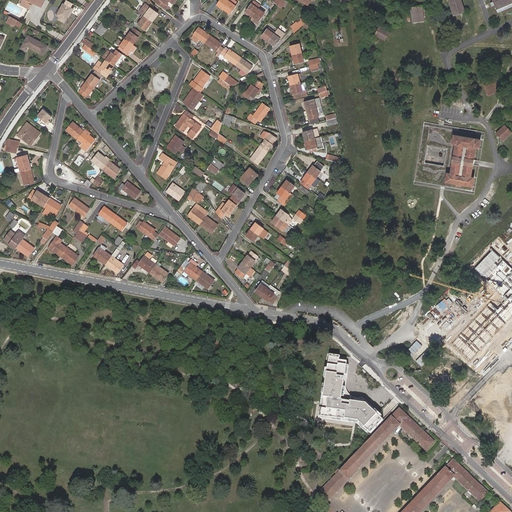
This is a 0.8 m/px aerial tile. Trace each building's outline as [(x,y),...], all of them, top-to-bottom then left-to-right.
[(32,3),(33,3),(41,8),(45,0),(23,0),(22,2),(20,5),(29,10),(32,6),(30,5),(32,3)] [(73,4),(66,0),(64,4),(62,3),(55,16),(58,17),(56,20),(64,24),(67,17),(69,18),(73,9),(71,7),(73,4)] [(173,3),(175,0),(155,0),(155,1),(165,8),(167,5),(166,4),(166,3),(168,1),(169,2),(169,3),(172,5),(173,3)] [(220,0),(217,4),(224,9),(230,1),(231,0),(220,0)] [(238,2),(234,0),(231,0),(230,1),(224,9),(231,14),(237,6),(236,6),(238,2)] [(254,0),(246,12),(253,17),(259,8),(261,5),(254,0)] [(287,2),(284,0),(281,0),(278,5),(282,8),(287,2)] [(448,0),(453,15),(465,12),(461,0),(448,0)] [(511,0),(493,0),(497,9),(511,2),(511,0)] [(159,13),(151,7),(145,3),(139,12),(142,15),(152,22),(159,13)] [(424,20),(422,6),(411,7),(413,22),(424,20)] [(259,21),(265,13),(259,8),(253,17),(252,17),(251,19),(255,22),(257,20),(259,21)] [(310,19),(309,14),(307,12),(299,20),(304,25),(310,19)] [(11,24),(14,19),(7,15),(4,21),(11,25),(11,24)] [(152,22),(142,15),(141,17),(142,18),(138,24),(146,30),(152,22)] [(307,29),(312,25),(310,19),(304,25),(307,29)] [(109,27),(102,22),(95,31),(102,36),(109,27)] [(385,41),(390,31),(380,26),(375,36),(385,41)] [(204,43),(210,35),(199,27),(193,34),(191,37),(197,42),(199,39),(204,43)] [(142,34),(134,28),(125,39),(134,45),(140,37),(139,37),(142,34)] [(262,37),(268,41),(274,33),(268,28),(262,37)] [(281,39),(285,34),(278,29),(276,31),(274,33),(268,41),(275,46),(280,39),(281,39)] [(222,44),(210,35),(204,43),(217,52),(217,51),(218,52),(216,55),(218,57),(220,54),(224,49),(221,46),(222,44)] [(43,55),(48,46),(28,36),(22,48),(26,51),(28,47),(43,55)] [(133,52),(137,47),(134,45),(125,39),(122,42),(119,39),(116,43),(120,46),(118,48),(128,56),(130,54),(128,53),(130,50),(132,51),(133,52)] [(292,55),(302,52),(299,44),(290,46),(292,55)] [(87,46),(85,45),(83,48),(94,56),(96,53),(87,46)] [(195,56),(198,52),(198,51),(201,48),(198,46),(196,49),(195,48),(191,54),(194,57),(195,56)] [(226,46),(224,49),(220,54),(224,57),(236,65),(241,58),(226,46)] [(118,62),(120,58),(123,55),(116,50),(114,53),(112,52),(111,53),(108,50),(103,57),(106,60),(115,66),(118,62)] [(304,61),(302,52),(292,55),(294,64),(304,61)] [(253,66),(241,58),(236,65),(241,69),(239,73),(243,76),(246,73),(247,74),(253,66)] [(109,73),(115,66),(106,60),(103,63),(99,60),(95,65),(99,68),(98,71),(107,78),(110,74),(109,73)] [(319,68),(323,68),(322,62),(318,63),(310,65),(311,72),(319,70),(319,68)] [(193,82),(190,85),(194,88),(201,93),(204,90),(202,88),(211,76),(202,70),(200,73),(202,75),(201,76),(199,75),(193,82)] [(93,73),(87,81),(95,87),(101,80),(101,79),(103,76),(95,71),(93,74),(93,73)] [(225,81),(228,75),(223,71),(219,77),(221,78),(225,81)] [(288,76),(290,85),(300,83),(298,74),(288,76)] [(232,86),(239,83),(228,75),(225,81),(231,86),(232,86)] [(318,93),(319,92),(329,90),(325,76),(323,77),(325,86),(317,88),(318,93)] [(495,76),(482,82),(488,95),(499,90),(494,80),(496,79),(495,76)] [(263,86),(264,84),(256,79),(246,92),(245,91),(242,94),(249,99),(251,96),(254,98),(258,93),(263,86)] [(95,87),(87,81),(79,92),(86,97),(88,94),(90,95),(95,87)] [(225,81),(222,85),(228,90),(231,90),(232,86),(231,86),(225,81)] [(306,96),(305,92),(303,92),(300,83),(290,85),(294,99),(302,97),(306,96)] [(199,101),(204,95),(201,93),(194,88),(191,91),(192,93),(184,104),(193,110),(195,108),(199,101)] [(410,105),(412,96),(408,95),(408,100),(400,99),(399,104),(410,105)] [(304,102),(307,111),(322,107),(319,98),(304,102)] [(260,122),(270,108),(263,103),(253,115),(251,114),(248,118),(255,123),(258,120),(260,122)] [(319,117),(318,114),(323,113),(322,107),(307,111),(309,120),(310,120),(318,117),(319,117)] [(42,108),(37,115),(47,122),(52,115),(42,108)] [(186,110),(184,113),(191,119),(193,115),(186,110)] [(184,114),(182,112),(179,116),(181,117),(175,125),(184,131),(188,126),(192,129),(188,135),(193,138),(202,127),(193,120),(191,119),(184,113),(184,114)] [(236,117),(226,114),(222,123),(230,127),(231,122),(234,123),(236,117)] [(43,125),(46,123),(38,116),(36,119),(43,125)] [(328,126),(338,123),(337,117),(335,118),(327,120),(328,126)] [(66,130),(78,140),(85,131),(73,121),(66,130)] [(219,133),(220,128),(218,126),(220,124),(217,121),(212,128),(213,129),(219,133)] [(36,136),(38,138),(41,133),(27,123),(18,136),(22,139),(23,139),(30,145),(33,141),(36,136)] [(503,140),(511,132),(505,125),(497,133),(503,140)] [(85,131),(78,140),(82,143),(80,146),(87,151),(96,139),(90,135),(91,133),(86,129),(85,131)] [(210,133),(218,139),(219,133),(213,129),(210,133)] [(315,138),(318,137),(316,130),(313,131),(313,129),(303,132),(305,140),(315,138)] [(265,139),(260,146),(268,152),(277,138),(270,133),(264,131),(260,136),(265,139)] [(218,139),(224,144),(227,139),(219,133),(218,139)] [(184,142),(176,135),(167,147),(176,154),(179,150),(182,152),(186,148),(182,145),(184,142)] [(479,149),(481,139),(454,135),(452,144),(456,145),(451,173),(447,173),(446,182),(457,184),(457,185),(462,186),(462,185),(473,186),(474,177),(471,177),(474,161),(476,148),(479,149)] [(315,138),(305,140),(307,150),(317,147),(315,138)] [(10,146),(7,145),(6,151),(17,153),(18,147),(10,146)] [(268,152),(260,146),(251,159),(258,164),(268,152)] [(103,169),(109,160),(98,152),(94,157),(92,155),(88,160),(90,162),(91,160),(103,169)] [(166,178),(177,162),(163,153),(160,158),(165,161),(157,173),(166,178)] [(17,157),(21,171),(31,169),(28,154),(17,157)] [(79,165),(84,159),(80,155),(75,162),(79,165)] [(212,162),(220,169),(224,164),(215,158),(212,162)] [(121,169),(109,160),(103,169),(114,178),(121,169)] [(308,171),(317,178),(322,171),(321,171),(324,166),(317,161),(314,165),(313,165),(308,171)] [(219,170),(212,164),(208,169),(215,175),(219,170)] [(193,170),(198,174),(201,177),(204,172),(196,166),(193,170)] [(249,185),(259,174),(251,166),(241,177),(249,185)] [(31,169),(21,171),(25,185),(35,182),(31,169)] [(102,171),(95,180),(93,183),(98,186),(103,180),(100,177),(103,172),(102,171)] [(311,185),(317,178),(308,171),(303,178),(311,185)] [(86,176),(84,178),(86,179),(87,179),(88,179),(92,183),(89,187),(90,187),(93,183),(95,180),(86,173),(85,175),(86,176)] [(201,179),(195,186),(194,188),(193,187),(188,194),(189,195),(187,197),(191,200),(193,199),(198,203),(203,196),(202,195),(198,192),(199,191),(201,193),(207,184),(201,179)] [(287,179),(282,186),(290,192),(295,186),(287,179)] [(121,192),(126,196),(128,193),(136,199),(141,191),(128,181),(125,185),(123,183),(118,188),(121,191),(121,192)] [(185,192),(173,182),(167,191),(179,201),(185,192)] [(237,205),(246,194),(234,185),(229,191),(234,195),(230,200),(237,205)] [(299,188),(307,194),(309,191),(301,185),(299,188)] [(290,192),(282,186),(277,193),(282,196),(279,201),(285,206),(290,200),(294,195),(290,192)] [(315,193),(322,198),(325,194),(324,194),(326,191),(320,187),(315,193)] [(44,207),(50,198),(38,190),(36,193),(33,190),(27,199),(31,202),(33,199),(44,207)] [(50,198),(44,207),(46,208),(43,214),(47,216),(51,211),(57,215),(62,206),(50,198)] [(90,209),(75,198),(70,205),(85,217),(90,209)] [(230,200),(230,199),(222,209),(221,211),(225,214),(229,217),(237,205),(230,200)] [(188,215),(199,224),(206,215),(209,212),(200,205),(197,209),(194,206),(188,215)] [(116,215),(104,207),(99,214),(100,214),(97,218),(103,222),(105,218),(111,222),(116,215)] [(225,214),(221,211),(222,209),(220,208),(216,212),(221,218),(222,218),(225,214)] [(276,215),(285,221),(290,215),(281,209),(276,215)] [(296,214),(303,219),(306,215),(299,210),(296,214)] [(10,211),(6,218),(10,221),(15,215),(10,211)] [(300,224),(303,219),(296,214),(293,218),(300,224)] [(111,222),(122,231),(128,223),(116,215),(111,222)] [(218,224),(206,215),(199,224),(211,233),(218,224)] [(283,231),(288,224),(285,221),(276,215),(271,222),(283,231)] [(14,228),(18,222),(15,219),(10,226),(14,228)] [(45,224),(44,227),(49,228),(53,232),(57,226),(59,223),(55,220),(50,226),(45,224)] [(73,231),(77,234),(80,230),(85,223),(81,220),(73,231)] [(138,229),(155,241),(160,234),(155,231),(156,230),(144,221),(143,222),(141,221),(136,226),(139,228),(138,229)] [(251,229),(259,235),(264,228),(256,222),(251,229)] [(87,236),(89,234),(85,231),(89,226),(85,223),(80,230),(87,236)] [(58,235),(63,230),(57,226),(53,232),(58,235)] [(181,238),(165,227),(160,234),(175,246),(181,238)] [(40,241),(44,244),(53,232),(49,228),(43,236),(43,237),(40,241)] [(254,242),(259,235),(251,229),(246,235),(254,242)] [(77,234),(75,237),(83,242),(87,236),(80,230),(77,234)] [(23,239),(25,236),(19,231),(16,235),(11,231),(5,239),(10,243),(9,245),(15,249),(16,248),(23,239)] [(89,237),(96,242),(97,241),(98,240),(90,234),(89,237)] [(98,240),(97,241),(102,244),(106,238),(102,235),(98,240)] [(287,247),(290,242),(284,238),(281,235),(277,239),(287,247)] [(49,247),(61,256),(67,247),(61,243),(63,240),(57,236),(49,247)] [(123,239),(119,237),(115,243),(118,245),(123,239)] [(23,239),(16,248),(29,257),(35,248),(23,239)] [(120,251),(125,243),(122,241),(117,249),(120,251)] [(93,256),(106,264),(112,256),(105,250),(107,248),(102,245),(101,247),(100,247),(93,256)] [(67,247),(61,256),(73,265),(80,256),(67,247)] [(114,258),(120,251),(117,249),(115,252),(114,252),(112,256),(114,258)] [(139,265),(150,273),(157,264),(150,259),(153,255),(148,251),(140,262),(137,260),(133,266),(136,268),(139,265)] [(248,254),(243,261),(251,268),(256,261),(255,260),(256,259),(258,260),(260,258),(258,257),(258,256),(251,251),(249,255),(248,254)] [(511,319),(511,269),(492,251),(476,269),(509,299),(498,310),(491,304),(453,344),(472,362),(511,319)] [(117,273),(123,265),(114,258),(112,256),(106,264),(117,273)] [(184,271),(196,280),(203,271),(196,266),(198,264),(193,260),(191,263),(191,262),(184,271)] [(271,260),(269,264),(266,268),(270,271),(275,264),(271,260)] [(285,265),(293,271),(295,266),(288,260),(285,265)] [(251,268),(243,261),(238,267),(238,268),(235,272),(242,278),(243,277),(247,280),(249,277),(250,277),(255,271),(251,268)] [(157,264),(150,273),(163,282),(169,273),(157,264)] [(282,269),(291,275),(293,271),(285,265),(282,269)] [(215,280),(203,271),(196,280),(208,289),(215,280)] [(255,292),(262,296),(270,286),(264,281),(262,283),(255,292)] [(270,286),(262,296),(268,301),(269,301),(273,303),(278,296),(277,295),(279,292),(270,286)] [(341,356),(330,355),(321,416),(358,421),(371,434),(384,420),(366,404),(342,401),(348,361),(340,360),(341,356)] [(408,417),(400,409),(376,434),(372,438),(340,472),(317,495),(326,503),(400,426),(408,417)] [(421,430),(408,417),(400,426),(413,438),(421,430)] [(426,450),(434,442),(421,430),(413,438),(426,450)] [(462,468),(454,460),(446,468),(454,476),(462,468)] [(454,476),(446,468),(404,511),(420,511),(454,477),(454,476)] [(465,488),(473,479),(462,468),(454,476),(454,477),(465,488)] [(488,493),(473,479),(465,488),(480,502),(488,493)] [(510,511),(500,503),(491,511),(510,511)]
